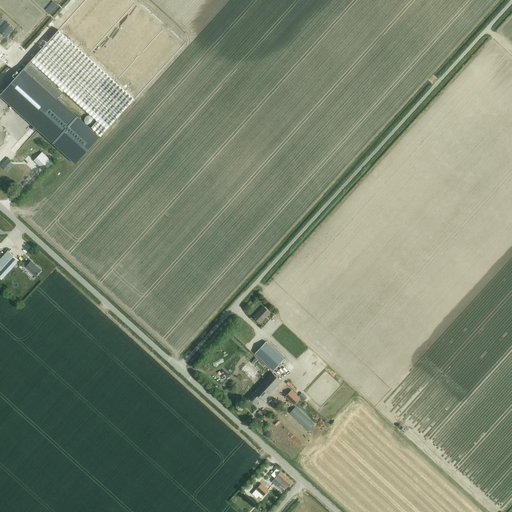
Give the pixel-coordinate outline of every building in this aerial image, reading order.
[(89,0),(8,87),(98,171),(202,59),(135,0),(89,0)] [(29,156),(34,161),(44,171),(58,157),(47,147),(42,152),(38,157),(34,153),(32,155),(31,155),(29,156)] [(0,259),(0,277),(2,279),(19,261),(8,250),(0,259)] [(31,261),(26,267),(36,276),(41,270),(31,261)] [(260,323),(270,313),(264,306),(253,317),(260,323)] [(266,342),(255,354),(274,371),(285,360),(266,342)] [(248,398),(255,405),(261,398),(264,400),(281,381),(272,372),(248,398)] [(291,390),(285,396),(290,401),(294,405),(300,398),(291,390)] [(274,479),(275,479),(286,490),(293,482),(277,468),(271,475),(275,478),(274,479)] [(261,484),(256,489),(263,496),(268,490),(261,484)]
